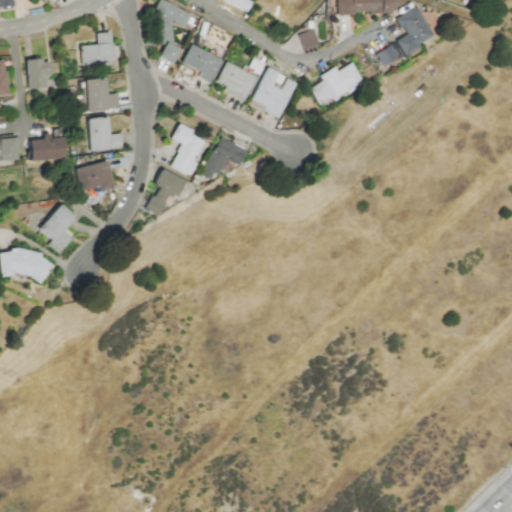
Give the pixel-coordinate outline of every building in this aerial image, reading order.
[(0,0),(0,8),(12,6),(10,0),(0,0)] [(401,12),(400,0),(334,0),(335,12),(401,12)] [(189,15),(163,2),(145,37),(162,45),(156,57),(171,64),(178,49),(165,43),(175,23),(183,27),(189,15)] [(373,52),(380,66),(419,47),(417,43),(430,36),(415,6),(393,17),(403,37),(373,52)] [(296,35),(302,51),(317,45),(310,29),(296,35)] [(78,46),(79,65),(110,63),(109,32),(93,33),(94,45),(78,46)] [(198,72),(195,78),(209,84),(219,59),(186,45),(179,64),(198,72)] [(47,60),(23,61),(25,89),(45,88),(44,76),(48,76),(47,60)] [(220,92),(242,102),(254,77),(223,62),(213,82),(222,86),(220,92)] [(318,107),(362,82),(350,62),(335,71),(333,67),(317,76),(320,81),(308,88),(318,107)] [(277,119),(293,82),(263,68),(246,105),(277,119)] [(116,110),(115,93),(104,94),(103,78),(83,79),(84,111),(116,110)] [(84,119),(88,152),(120,149),(118,133),(107,135),(105,117),(84,119)] [(168,167),(189,177),(195,163),(192,162),(201,142),(187,135),(190,131),(174,124),(168,139),(179,144),(168,167)] [(62,159),(61,136),(40,137),(40,140),(27,140),(28,161),(62,159)] [(236,165),(243,150),(216,138),(199,175),(212,182),(223,159),(236,165)] [(110,187),(105,161),(73,168),(78,191),(97,187),(97,190),(110,187)] [(166,195),(174,199),(183,181),(158,169),(151,185),(154,187),(143,210),(156,216),(166,195)] [(70,238),(62,232),(73,217),(56,204),(36,231),(49,240),(45,245),(58,254),(70,238)] [(39,254),(8,247),(6,254),(0,252),(0,272),(42,282),(47,262),(37,260),(39,254)]
